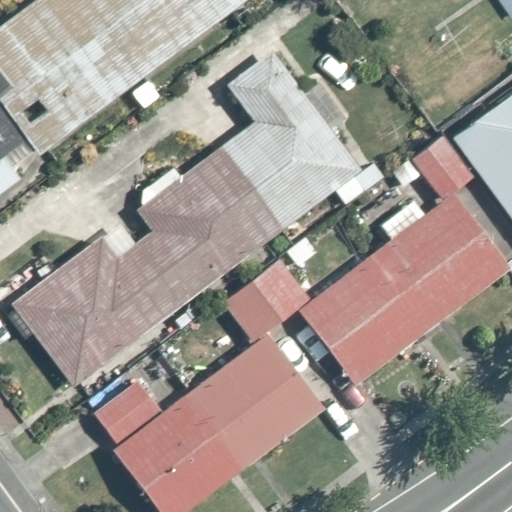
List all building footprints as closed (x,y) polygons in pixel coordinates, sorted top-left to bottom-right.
[(25,0),(0,19),(0,152),(21,137),(35,155),(243,0),(25,0)] [(98,235),(6,303),(68,385),(358,169),(269,51),(224,84),(252,121),(132,210),(147,230),(113,255),(98,235)] [(511,89),(447,137),(511,226),(511,89)] [(450,191),(293,309),(350,384),(507,266),(450,191)] [(219,298),(249,339),(305,297),(275,256),(219,298)] [(262,333),(106,450),(153,511),(182,511),(319,409),(262,333)]
